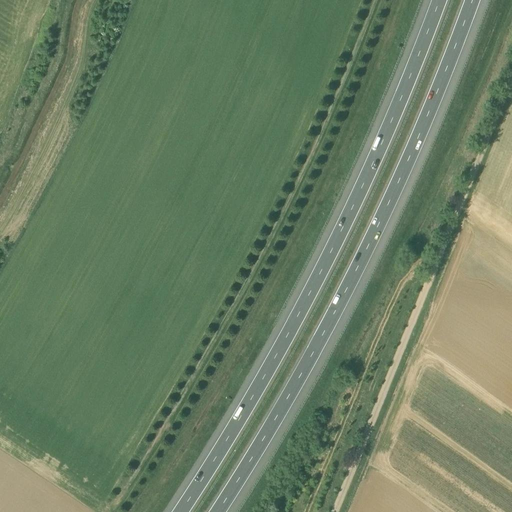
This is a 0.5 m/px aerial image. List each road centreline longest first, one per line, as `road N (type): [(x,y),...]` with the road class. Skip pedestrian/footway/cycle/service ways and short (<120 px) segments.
road 1 (motorway): [(439,0),(394,120),(307,295),(180,511)]
road 2 (motorway): [(216,511),(334,312),(421,131),(472,0)]
road 3 (unclassified): [(335,511),(511,81)]
